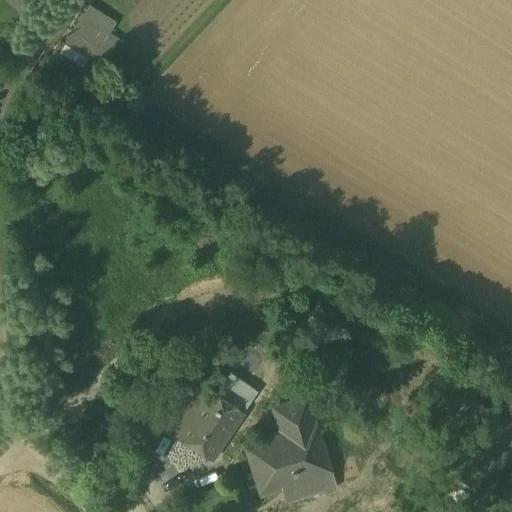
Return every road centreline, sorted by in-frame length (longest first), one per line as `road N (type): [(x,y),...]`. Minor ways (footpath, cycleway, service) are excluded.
road 1 (residential): [(0,326),(10,406),(30,444),(99,511)]
road 2 (residential): [(80,0),(0,99)]
